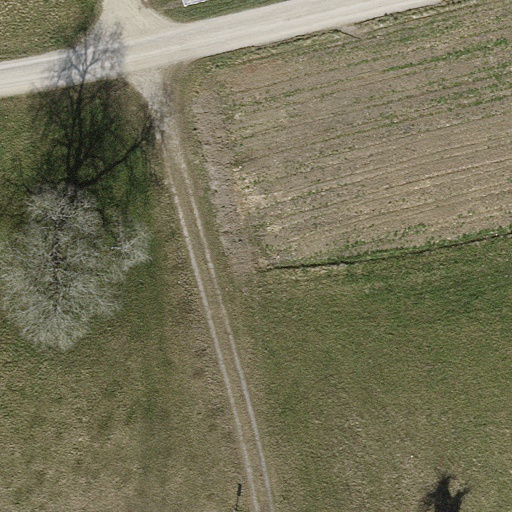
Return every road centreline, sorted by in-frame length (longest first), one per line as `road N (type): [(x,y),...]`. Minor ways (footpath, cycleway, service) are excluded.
road 1 (track): [(134,0),(236,366),(266,511)]
road 2 (track): [(0,74),(153,55),(390,0)]
